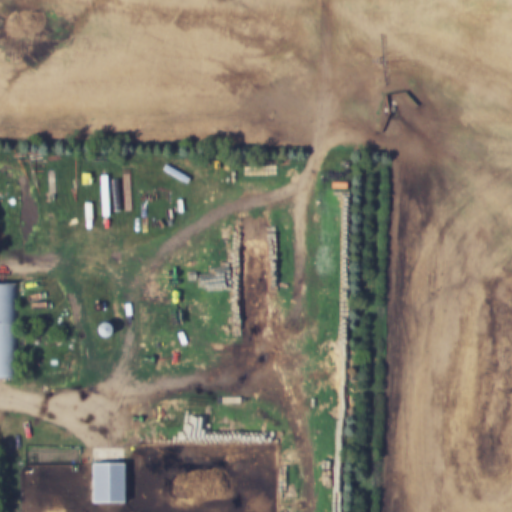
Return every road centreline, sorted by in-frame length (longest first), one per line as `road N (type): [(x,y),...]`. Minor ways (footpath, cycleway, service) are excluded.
road 1 (track): [(100,389),(196,252),(232,217),(299,176),(350,106),(405,77),(511,51)]
road 2 (track): [(339,0),(316,154)]
